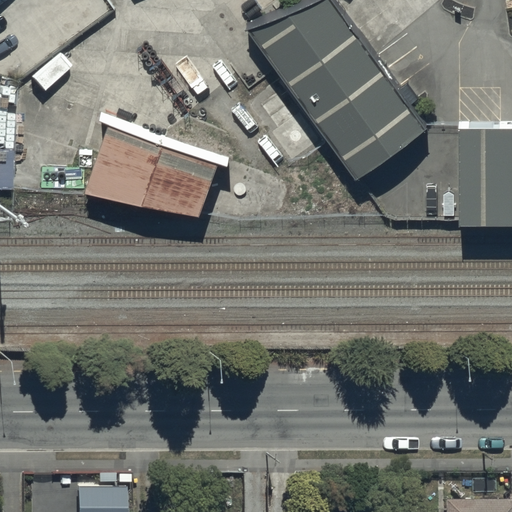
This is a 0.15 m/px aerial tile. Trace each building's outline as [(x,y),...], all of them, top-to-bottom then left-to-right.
[(436,135),(337,2),(256,36),(367,186),(436,135)] [(110,119),(85,185),(200,210),(219,157),(110,119)] [(467,229),(511,229),(511,135),(467,135),(467,229)] [(126,511),(127,485),(76,485),(76,511),(126,511)] [(511,511),(511,497),(443,497),(442,511),(511,511)]
